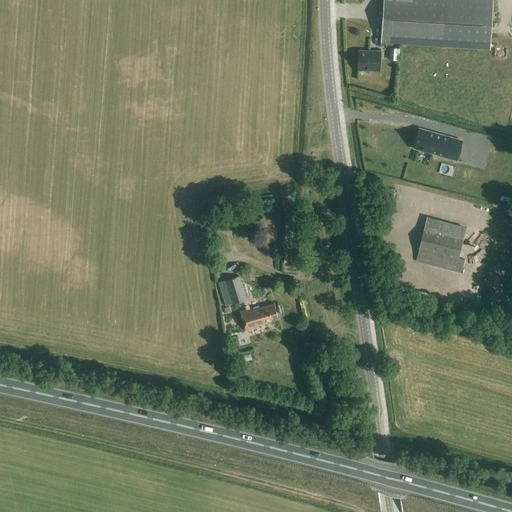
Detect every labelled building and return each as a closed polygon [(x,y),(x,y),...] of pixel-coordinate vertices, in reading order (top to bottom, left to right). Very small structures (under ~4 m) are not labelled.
[(382,25),(380,43),(445,47),(489,49),(491,0),(383,0),(383,7),(382,25)] [(357,70),(380,71),(381,51),(369,50),(358,50),(357,70)] [(462,140),(419,128),(414,148),(456,159),(462,140)] [(471,182),(463,184),(465,190),(472,189),(471,182)] [(387,189),(386,203),(394,203),(394,189),(387,189)] [(424,230),(416,262),(461,274),(463,270),(465,259),(459,258),(463,240),(424,230)] [(226,306),(247,299),(240,276),(219,282),(226,306)] [(276,318),(272,303),(251,308),(251,306),(238,310),(244,329),(256,325),(255,324),(276,318)] [(224,353),(225,363),(234,362),(232,352),(224,353)]
